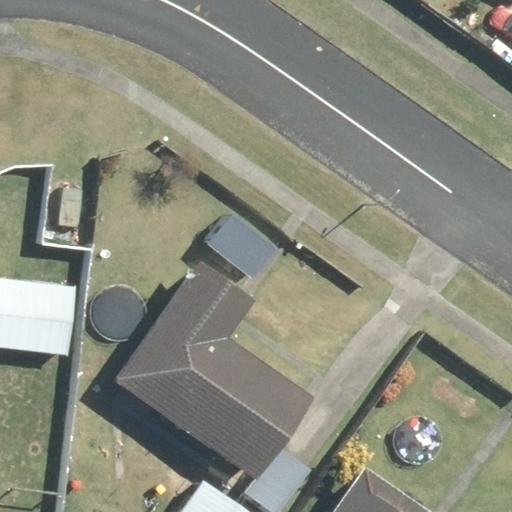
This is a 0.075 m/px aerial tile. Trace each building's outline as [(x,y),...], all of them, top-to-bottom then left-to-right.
[(92,181),(38,178),(34,248),(87,252),(92,181)] [(137,335),(138,336),(100,386),(237,487),(296,408),(208,343),(235,304),(183,268),(137,335)] [(0,285),(0,355),(53,362),(63,294),(0,285)] [(399,511),(345,474),(319,511),(399,511)] [(223,511),(189,488),(172,511),(223,511)]
